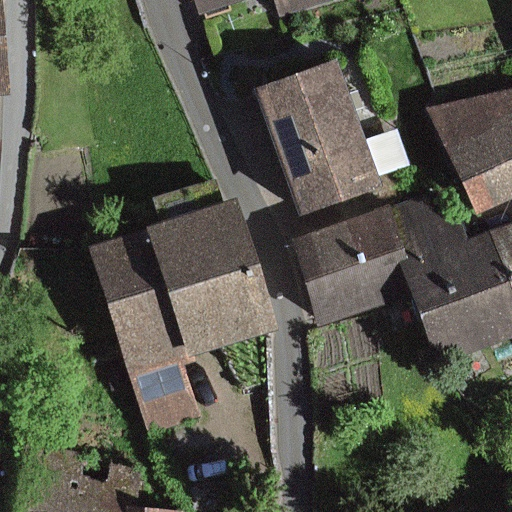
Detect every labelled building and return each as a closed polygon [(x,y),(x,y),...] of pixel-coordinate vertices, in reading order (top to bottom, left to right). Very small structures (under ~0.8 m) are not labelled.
[(194,0),(199,14),(244,0),(284,0),(289,15),(337,0),(194,0)] [(339,56),(255,85),(308,235),(391,206),(339,56)] [(511,196),(511,88),(422,109),(452,183),(470,216),(511,196)] [(445,186),(391,206),(409,256),(397,260),(409,293),(431,352),(457,342),(462,357),(511,338),(511,283),(491,226),(463,236),(445,186)] [(188,358),(277,330),(233,195),(129,229),(130,230),(90,239),(120,374),(173,362),(173,363),(182,360),(188,359),(188,358)] [(308,235),(291,240),(322,325),(409,293),(397,260),(409,256),(391,206),(308,235)] [(511,217),(491,226),(511,283),(511,217)] [(39,369),(0,363),(0,439),(28,444),(30,436),(39,369)] [(204,511),(206,507),(153,502),(159,450),(30,436),(28,444),(20,511),(204,511)]
